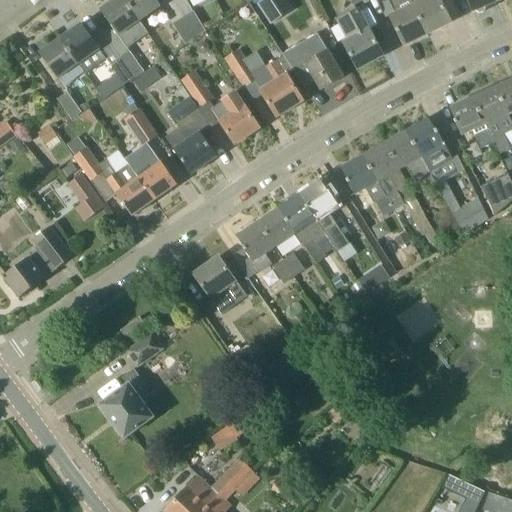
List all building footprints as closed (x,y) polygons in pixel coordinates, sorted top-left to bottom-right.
[(140,21),(125,0),(115,0),(100,11),(114,30),(104,37),(105,37),(121,59),(136,79),(145,72),(128,48),(149,33),(140,21)] [(125,0),(140,21),(161,7),(156,0),(125,0)] [(272,26),(281,19),(268,0),(264,0),(258,4),(272,26)] [(413,6),(410,0),(389,0),(384,3),(391,17),(390,17),(404,46),(428,34),(414,6),(413,6)] [(425,0),(426,0),(414,6),(428,34),(451,23),(439,0),(425,0)] [(466,0),(466,1),(467,0),(473,13),(496,3),(494,0),(466,0)] [(369,30),(358,10),(344,18),(354,38),(344,44),(357,70),(383,56),(369,30)] [(196,38),(206,32),(193,12),(183,18),(196,38)] [(196,38),(183,18),(173,24),(185,45),(196,38)] [(86,74),(91,71),(107,60),(81,24),(61,38),(79,64),(85,73),(86,74)] [(318,34),(317,34),(294,48),(283,54),(301,81),(311,75),(321,91),(344,77),(318,34)] [(39,54),(57,79),(79,64),(61,38),(39,54)] [(200,43),(197,47),(198,52),(202,54),(206,54),(209,50),(208,45),(204,43),(200,43)] [(255,72),(240,49),(225,60),(243,87),(254,80),(262,91),(261,92),(277,118),(303,102),(287,76),(286,76),(277,61),(266,68),(265,66),(255,72)] [(126,86),(136,79),(121,59),(111,66),(126,86)] [(163,63),(159,66),(166,76),(170,73),(163,63)] [(152,69),(143,76),(151,87),(160,81),(152,69)] [(192,97),(189,99),(197,110),(210,102),(214,99),(195,71),(181,81),(192,97)] [(508,115),(511,113),(511,80),(496,87),(508,115)] [(499,155),(510,150),(497,120),(508,115),(496,87),(473,98),(494,143),(499,155)] [(71,98),(67,93),(57,100),(71,120),(82,113),(75,104),(71,98)] [(224,101),(214,108),(211,110),(220,123),(235,145),(259,129),(245,107),(244,107),(236,93),(224,101)] [(494,143),(473,98),(450,108),(455,121),(454,121),(461,136),(471,132),(474,137),(475,136),(481,149),(494,143)] [(189,116),(197,110),(189,99),(169,113),(180,128),(189,141),(175,150),(191,175),(216,158),(189,116)] [(140,110),(138,110),(128,118),(123,121),(141,147),(158,136),(140,110)] [(436,131),(429,119),(407,131),(437,186),(465,171),(457,157),(453,159),(436,130),(436,131)] [(0,125),(0,149),(17,137),(6,121),(0,125)] [(50,125),(37,134),(45,146),(58,137),(50,125)] [(437,186),(407,131),(385,144),(400,170),(406,167),(413,180),(418,178),(426,192),(437,186)] [(20,138),(9,144),(15,154),(25,148),(20,138)] [(400,170),(385,144),(363,156),(394,211),(404,206),(388,176),(400,170)] [(103,172),(99,165),(87,148),(74,158),(91,181),(103,172)] [(161,163),(151,149),(130,164),(139,178),(155,201),(177,185),(161,163)] [(115,151),(104,159),(114,172),(125,164),(115,151)] [(394,211),(363,156),(341,168),(347,180),(346,181),(355,195),(365,189),(373,203),(374,203),(383,218),(394,211)] [(72,163),(59,174),(64,181),(78,170),(72,163)] [(130,164),(116,174),(107,179),(117,194),(116,194),(132,217),(155,201),(139,178),(130,164)] [(67,186),(81,205),(75,210),(85,223),(106,207),(96,194),(82,175),(67,186)] [(494,216),(511,201),(511,184),(508,175),(482,187),(494,216)] [(328,192),(321,181),(300,195),(335,248),(345,241),(327,213),(338,205),(329,192),(328,192)] [(335,248),(300,195),(279,209),(295,234),(305,248),(315,242),(324,255),(330,251),(341,267),(345,264),(334,248),(335,248)] [(472,213),(467,205),(452,213),(460,228),(464,236),(488,219),(482,208),(472,213)] [(275,248),(275,247),(295,234),(279,209),(258,223),(275,248)] [(260,273),(272,265),(265,255),(275,248),(258,223),(237,237),(245,248),(244,249),(244,250),(233,257),(248,279),(259,272),(260,273)] [(19,299),(73,257),(50,227),(32,241),(39,250),(2,278),(19,299)] [(404,233),(395,238),(399,247),(409,243),(404,233)] [(294,277),(304,270),(293,254),(283,260),(294,277)] [(246,297),(236,282),(236,281),(219,257),(194,275),(211,299),(223,290),(234,305),(246,297)] [(284,284),(294,277),(283,260),(273,268),(284,284)] [(192,304),(150,335),(159,347),(186,328),(203,352),(219,341),(192,304)] [(323,313),(322,318),(325,323),(330,325),(335,322),(336,317),(333,312),(328,310),(323,313)] [(126,340),(146,326),(140,317),(120,331),(126,340)] [(126,353),(137,367),(161,349),(159,347),(150,335),(126,353)] [(263,391),(295,368),(283,349),(250,372),(263,391)] [(124,439),(153,418),(144,405),(154,398),(133,370),(122,378),(128,385),(99,406),(124,439)] [(233,405),(220,414),(227,424),(239,415),(233,405)] [(334,408),(326,416),(335,426),(344,418),(334,408)] [(255,409),(241,419),(248,430),(263,420),(255,409)] [(237,441),(236,438),(227,426),(210,438),(220,453),(237,441)] [(235,490),(253,472),(239,459),(211,488),(198,476),(164,511),(163,511),(212,511),(207,507),(229,484),(235,490)] [(448,475),(442,488),(478,505),(484,493),(448,475)] [(226,501),(235,490),(229,484),(207,507),(212,511),(226,511),(232,506),(226,501)]
